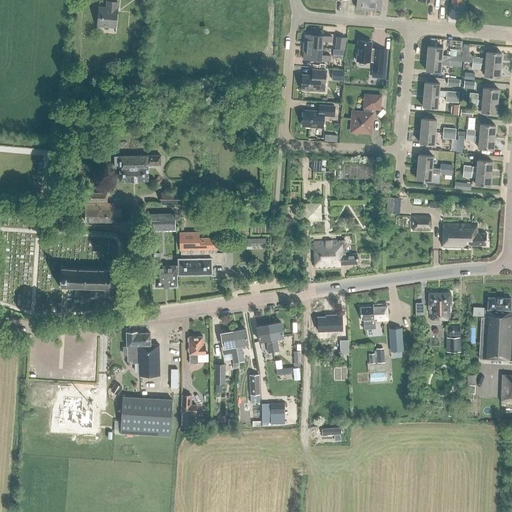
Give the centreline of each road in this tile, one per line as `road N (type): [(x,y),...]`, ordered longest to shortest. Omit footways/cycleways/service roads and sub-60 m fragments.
road 1 (tertiary): [(507,266),(83,326),(0,323)]
road 2 (residential): [(296,17),(283,143),(352,150),(398,150),(408,28)]
